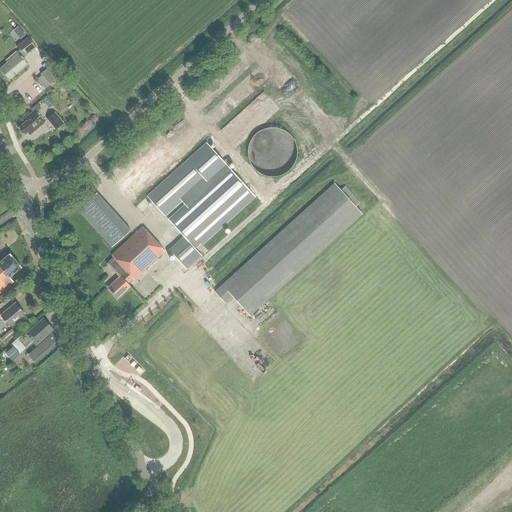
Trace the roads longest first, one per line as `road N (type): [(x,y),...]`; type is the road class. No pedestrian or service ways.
road 1 (secondary): [(162,511),(17,193)]
road 2 (unclassified): [(17,193),(76,165),(261,0)]
